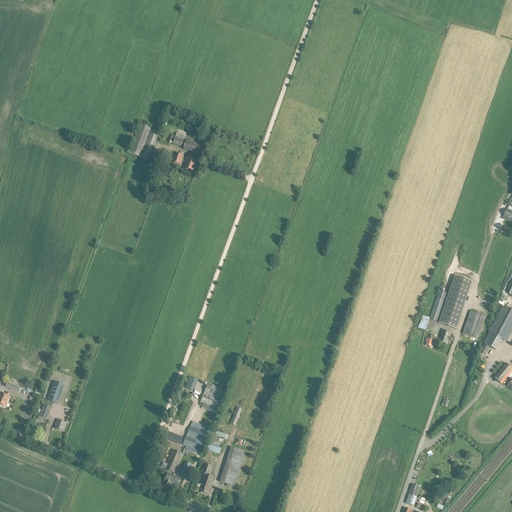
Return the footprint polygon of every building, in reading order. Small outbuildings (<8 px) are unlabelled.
[(141,158),(152,130),(140,125),(129,153),(141,158)] [(159,133),(152,130),(141,158),(148,160),(159,133)] [(176,133),(176,136),(173,144),(184,148),(188,137),(176,133)] [(172,162),(180,165),(184,155),(175,153),(172,162)] [(198,161),(188,157),(183,169),(193,173),(198,161)] [(506,209),(503,217),(505,218),(505,220),(511,222),(511,220),(511,218),(511,207),(509,206),(509,207),(508,207),(507,210),(506,209)] [(455,329),(469,281),(453,276),(448,294),(440,291),(435,307),(442,309),(437,324),(455,329)] [(511,311),(503,307),(490,330),(484,343),(496,349),(503,337),(507,339),(511,330),(511,311)] [(462,334),(478,340),(486,316),(470,311),(462,334)] [(418,328),(424,330),(428,317),(422,315),(418,328)] [(442,330),(439,339),(438,343),(447,346),(451,333),(442,330)] [(59,371),(67,373),(70,357),(77,359),(76,362),(81,364),(84,351),(79,350),(80,344),(77,343),(78,336),(70,334),(63,364),(59,363),(59,366),(60,366),(59,371)] [(438,343),(439,339),(431,337),(430,339),(427,339),(426,342),(427,343),(426,346),(431,348),(433,341),(438,343)] [(484,344),(481,353),(486,355),(487,352),(489,353),(492,349),(484,344)] [(511,369),(505,364),(494,378),(502,384),(511,371),(511,369)] [(8,382),(6,387),(19,393),(21,388),(8,382)] [(54,382),(48,401),(57,404),(64,385),(54,382)] [(200,403),(211,407),(219,410),(227,391),(208,384),(200,403)] [(73,388),(67,386),(58,415),(62,416),(63,413),(68,415),(77,386),(74,385),(73,388)] [(0,394),(0,404),(5,407),(10,396),(1,393),(0,394)] [(441,406),(447,408),(450,399),(444,398),(441,406)] [(51,408),(44,405),(42,413),(48,415),(51,408)] [(230,424),(235,427),(242,410),(237,408),(230,424)] [(58,420),(55,429),(63,432),(66,423),(58,420)] [(198,430),(191,426),(183,445),(202,453),(209,434),(198,430)] [(165,431),(164,435),(179,441),(180,437),(165,431)] [(210,441),(207,450),(220,454),(223,444),(210,441)] [(165,463),(163,469),(174,473),(182,454),(173,450),(167,464),(165,463)] [(233,470),(243,473),(245,467),(242,466),(244,462),(236,459),(233,470)] [(182,470),(188,472),(192,464),(186,462),(182,470)] [(209,495),(215,478),(210,476),(213,467),(204,464),(201,474),(204,474),(200,488),(197,487),(196,491),(209,495)] [(243,473),(233,470),(229,481),(236,483),(238,479),(240,480),(243,473)] [(172,480),(174,476),(168,473),(164,481),(166,482),(164,485),(170,487),(171,484),(173,485),(175,481),(172,480)] [(408,482),(419,483),(420,476),(409,475),(408,482)] [(181,479),(174,476),(172,480),(175,481),(173,485),(178,487),(181,479)] [(420,487),(413,485),(412,485),(406,504),(414,506),(420,487)]
